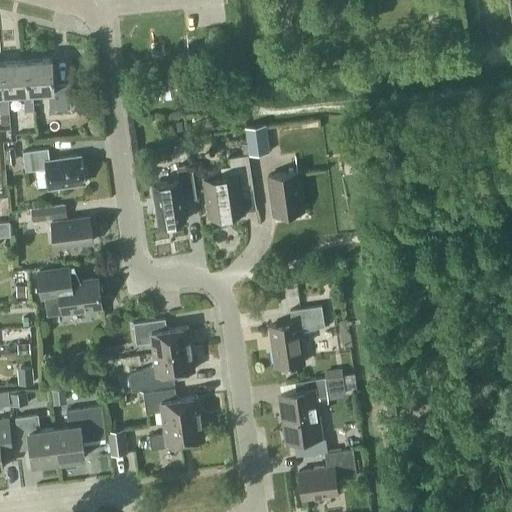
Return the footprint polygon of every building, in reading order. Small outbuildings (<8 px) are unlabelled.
[(49,109),(71,108),(69,83),(54,85),(52,59),(26,61),(29,93),(32,93),(48,91),(49,109)] [(34,110),(32,93),(29,93),(26,61),(2,62),(4,95),(8,94),(23,93),(25,111),(34,110)] [(0,112),(9,112),(8,94),(4,95),(2,62),(0,62),(0,112)] [(213,86),(209,89),(208,93),(210,97),(219,99),(222,96),(223,91),(221,88),(213,86)] [(249,154),(269,152),(265,124),(245,127),(249,154)] [(16,162),(14,147),(4,148),(6,163),(16,162)] [(48,188),(85,183),(81,155),(50,159),(48,147),(22,151),(25,171),(45,168),(48,188)] [(220,167),(222,177),(204,180),(209,216),(244,211),(241,190),(253,188),(247,154),(229,157),(231,166),(220,167)] [(182,200),(196,198),(191,164),(176,166),(178,180),(152,184),(158,224),(186,220),(182,200)] [(273,215),(303,210),(298,171),(268,175),(273,215)] [(67,217),(65,203),(30,208),(32,222),(67,217)] [(54,246),(93,240),(89,217),(51,222),(54,246)] [(0,236),(11,235),(10,222),(0,222),(0,236)] [(62,313),(102,308),(97,278),(75,281),(73,267),(38,272),(41,296),(44,296),(47,314),(62,312),(62,313)] [(16,287),(16,298),(26,298),(26,286),(16,287)] [(299,330),(324,326),(321,305),(290,310),(291,322),(270,325),(276,367),(304,362),(299,330)] [(154,353),(191,348),(188,326),(166,329),(165,318),(133,322),(136,344),(152,341),(154,353)] [(17,350),(30,349),(30,339),(17,340),(17,350)] [(119,393),(131,391),(139,390),(139,389),(174,384),(173,373),(194,370),(191,348),(154,353),(156,364),(129,373),(129,375),(117,377),(119,393)] [(34,383),(33,366),(16,367),(18,384),(34,383)] [(314,392),(320,391),(319,378),(295,382),(297,394),(280,396),(286,439),(320,434),(314,392)] [(164,422),(201,417),(197,395),(176,398),(175,387),(143,392),(146,413),(162,411),(164,422)] [(53,404),(67,402),(65,388),(51,389),(53,404)] [(8,390),(0,391),(0,404),(10,403),(8,390)] [(26,391),(9,394),(10,405),(28,403),(26,391)] [(395,403),(386,403),(387,420),(396,419),(395,403)] [(84,457),(82,441),(105,438),(101,405),(66,410),(69,426),(54,428),(59,460),(84,457)] [(59,460),(54,428),(40,430),(38,414),(15,417),(20,449),(31,448),(33,464),(59,460)] [(168,444),(204,439),(201,417),(164,422),(165,432),(149,435),(151,448),(168,446),(168,444)] [(1,452),(12,450),(7,418),(0,419),(0,468),(3,468),(1,452)] [(111,454),(127,452),(124,428),(108,430),(111,454)] [(356,473),(355,465),(352,448),(324,452),(327,466),(298,471),(302,498),(338,493),(335,476),(356,473)]
